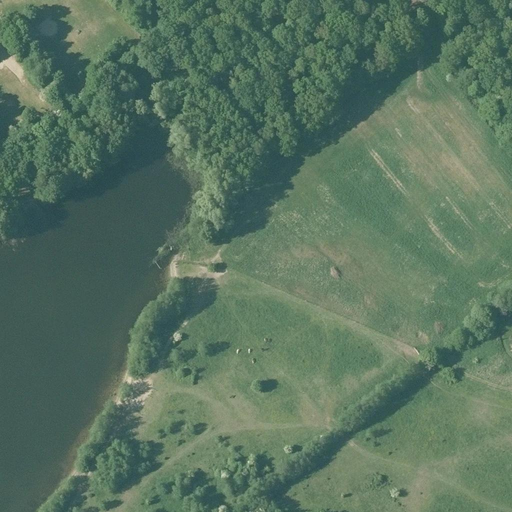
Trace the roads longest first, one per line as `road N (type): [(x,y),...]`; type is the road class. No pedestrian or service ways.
road 1 (track): [(204,272),(226,282),(244,332),(341,438),(509,511)]
road 2 (track): [(323,417),(217,431),(148,479),(121,511)]
road 3 (track): [(139,0),(278,174)]
